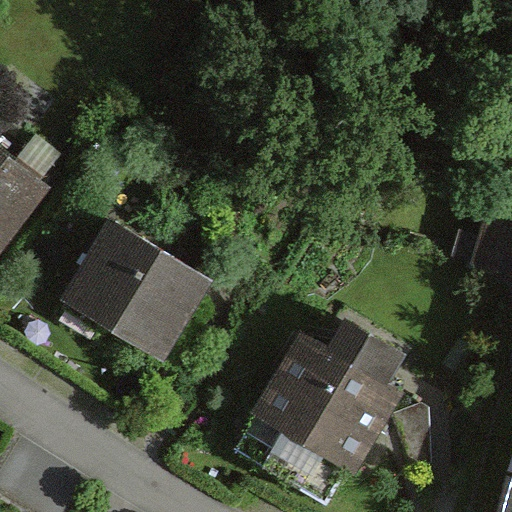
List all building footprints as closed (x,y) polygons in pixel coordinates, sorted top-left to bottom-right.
[(0,253),(51,184),(0,147),(0,253)] [(511,272),(511,189),(497,186),(479,264),(511,272)] [(216,277),(113,218),(67,299),(169,358),(216,277)] [(485,233),(464,229),(459,256),(480,260),(485,233)] [(411,394),(396,385),(416,354),(355,317),(336,349),(309,332),(259,413),(263,415),(243,449),(334,505),(355,471),(362,475),(411,394)]
